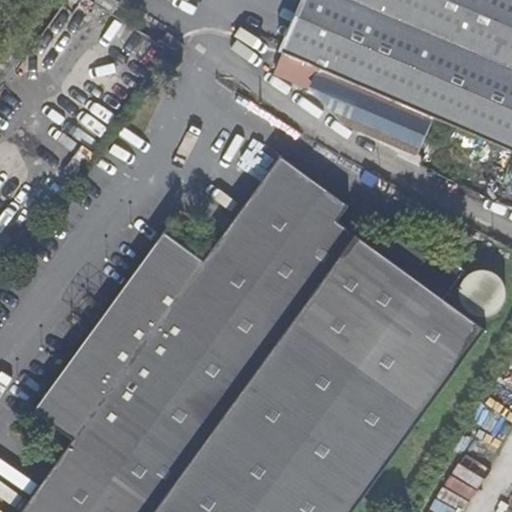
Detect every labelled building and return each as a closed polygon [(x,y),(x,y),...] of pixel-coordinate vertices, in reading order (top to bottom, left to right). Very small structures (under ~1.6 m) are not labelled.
[(116,0),(94,0),(94,1),(112,14),(120,2),(116,0)] [(511,0),(309,0),(286,54),(318,68),(310,88),(339,122),(511,196),(511,0)] [(151,73),(168,51),(151,41),(138,32),(126,50),(141,62),(139,65),(151,73)] [(166,33),(159,43),(176,55),(183,45),(166,33)] [(318,68),(286,54),(277,73),(310,88),(318,68)] [(112,304),(85,340),(31,415),(70,442),(20,511),(350,511),(501,303),(502,293),(497,280),(486,272),(471,272),(463,275),(416,242),(412,247),(389,230),(372,251),(334,224),(344,207),(277,158),(200,264),(161,236),(112,304)] [(15,185),(18,187),(23,182),(12,174),(3,188),(9,192),(15,185)] [(25,192),(18,187),(15,185),(9,192),(8,195),(18,202),(25,192)] [(63,324),(85,340),(112,304),(90,288),(63,324)]
